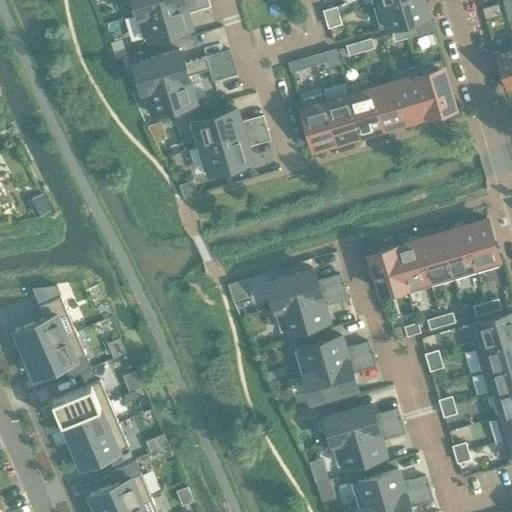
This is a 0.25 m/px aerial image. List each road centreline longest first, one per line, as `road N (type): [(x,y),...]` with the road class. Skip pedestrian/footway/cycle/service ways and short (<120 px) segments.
road 1 (residential): [(454,510),(405,357),(378,342),(349,243)]
road 2 (residential): [(451,0),(511,205)]
road 3 (residential): [(292,168),(229,0)]
